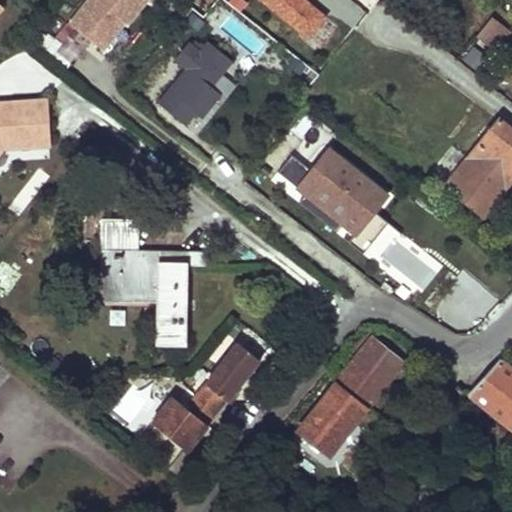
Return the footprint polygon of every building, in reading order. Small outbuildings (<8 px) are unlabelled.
[(89,0),(70,24),(100,48),(122,21),(127,25),(146,0),(89,0)] [(258,0),(312,36),(329,11),(311,0),(258,0)] [(492,15),(476,36),(491,49),(508,28),(492,15)] [(422,54),(489,107),(500,93),(457,59),(433,39),(422,54)] [(158,103),(186,125),(195,112),(201,117),(220,93),(210,86),(231,60),(207,42),(199,52),(187,43),(174,59),(186,68),(158,103)] [(465,58),(478,69),(486,59),(472,49),(465,58)] [(432,83),(412,109),(444,135),(465,109),(432,83)] [(0,152),(4,148),(49,145),(46,101),(0,103),(0,152)] [(274,122),(287,132),(306,110),(298,102),(287,115),(283,111),(274,122)] [(444,135),(457,145),(478,119),(465,109),(444,135)] [(447,184),(484,215),(511,180),(511,127),(500,118),(447,184)] [(367,221),(387,196),(322,144),(317,152),(302,140),(278,171),(352,230),(362,217),(367,221)] [(235,141),(225,153),(246,169),(256,157),(235,141)] [(203,172),(247,206),(248,205),(264,185),(265,184),(246,169),(225,153),(221,149),(203,172)] [(264,185),(248,205),(259,213),(275,193),(264,185)] [(362,217),(352,230),(357,234),(367,221),(362,217)] [(185,339),(186,264),(160,264),(147,263),(147,255),(133,255),(133,251),(134,219),(104,219),(103,293),(159,294),(159,302),(159,339),(185,339)] [(207,252),(133,251),(133,255),(147,255),(147,263),(160,264),(186,264),(207,265),(207,252)] [(468,338),(499,300),(465,272),(433,310),(468,338)] [(159,294),(103,293),(103,301),(159,302),(159,294)] [(372,337),(299,430),(329,454),(402,361),(372,337)] [(152,423),(187,450),(259,360),(238,343),(186,408),(172,397),(152,423)] [(469,393),(511,427),(511,369),(500,360),(469,393)] [(378,448),(383,453),(391,444),(386,439),(378,448)]
